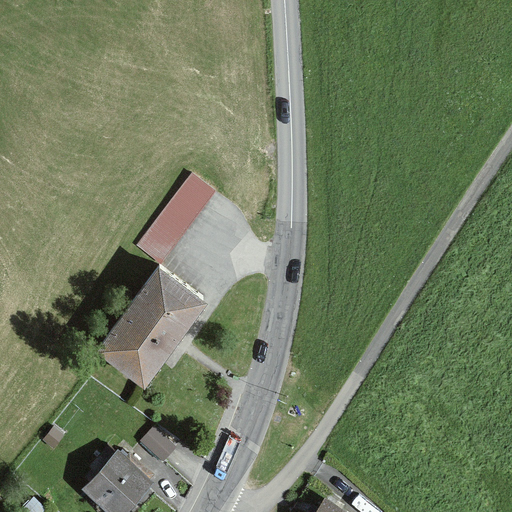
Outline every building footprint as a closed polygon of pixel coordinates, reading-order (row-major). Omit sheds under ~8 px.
[(198,173),(170,210),(196,230),(225,192),(198,173)] [(170,210),(145,245),(172,264),(196,230),(170,210)] [(167,264),(104,347),(156,386),(218,303),(167,264)] [(158,423),(145,439),(171,461),(185,446),(158,423)] [(141,443),(131,455),(156,477),(166,465),(141,443)] [(119,451),(90,486),(120,511),(135,511),(159,484),(119,451)] [(345,511),(332,503),(325,511),(345,511)]
